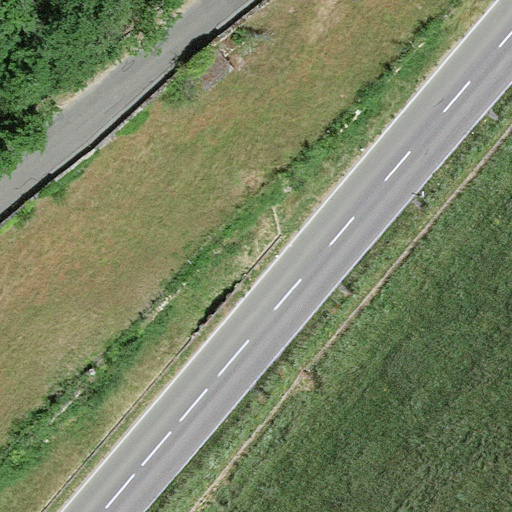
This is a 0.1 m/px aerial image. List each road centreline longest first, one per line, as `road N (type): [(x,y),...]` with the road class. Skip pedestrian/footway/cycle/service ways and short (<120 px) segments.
road 1 (primary): [(109,511),(511,40)]
road 2 (tertiary): [(225,0),(0,185)]
